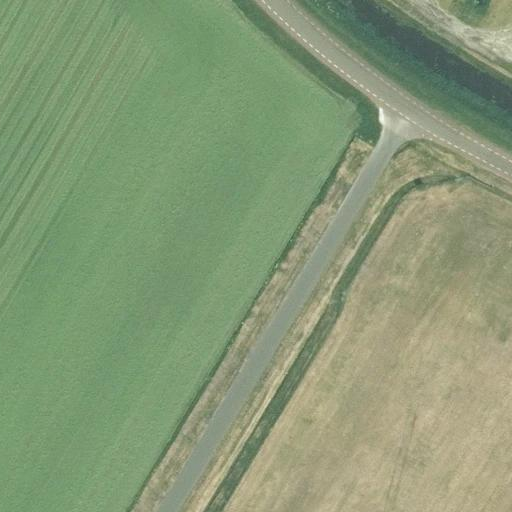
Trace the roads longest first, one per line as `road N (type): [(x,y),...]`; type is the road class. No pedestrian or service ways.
road 1 (unclassified): [(409,112),(166,511)]
road 2 (unclassified): [(409,112),(271,0)]
